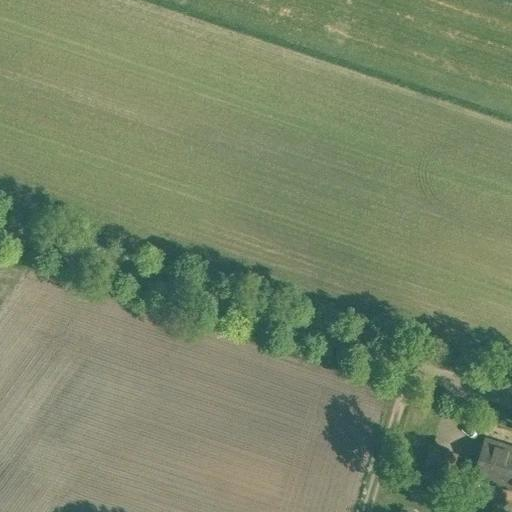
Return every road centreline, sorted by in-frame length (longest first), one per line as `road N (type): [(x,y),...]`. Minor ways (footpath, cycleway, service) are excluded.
road 1 (unclassified): [(0,231),(413,371)]
road 2 (residential): [(413,371),(368,511)]
